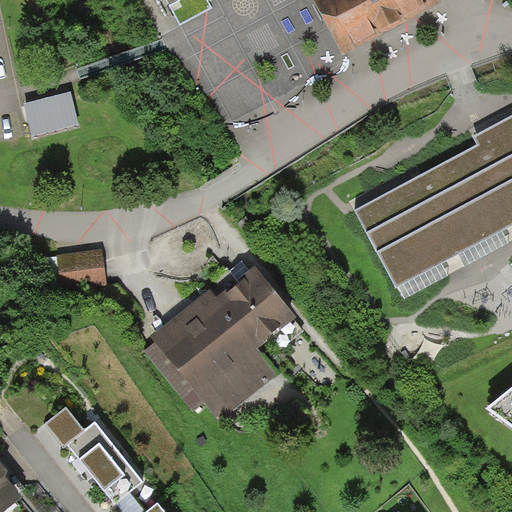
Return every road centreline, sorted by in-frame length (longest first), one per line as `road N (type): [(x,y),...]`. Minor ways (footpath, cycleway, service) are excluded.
road 1 (residential): [(0,225),(71,228),(202,202),(385,87),(493,43)]
road 2 (residential): [(1,399),(83,511)]
